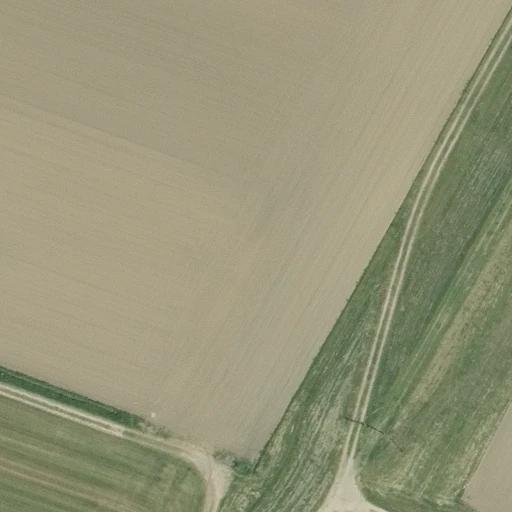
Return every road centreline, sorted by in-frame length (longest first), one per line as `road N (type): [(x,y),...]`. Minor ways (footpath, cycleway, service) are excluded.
road 1 (track): [(321,511),(346,454),(427,175),(511,24)]
road 2 (track): [(207,511),(217,481),(200,460),(0,386)]
